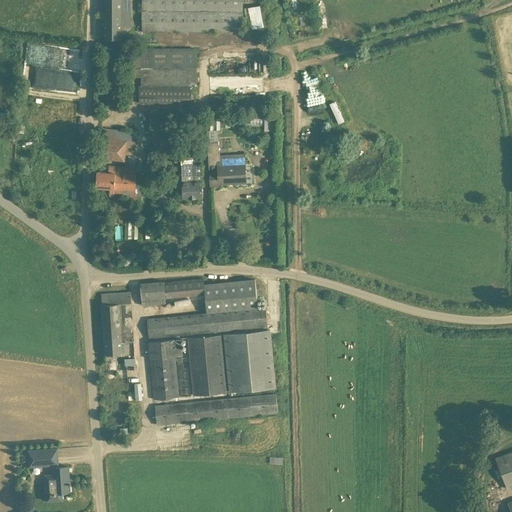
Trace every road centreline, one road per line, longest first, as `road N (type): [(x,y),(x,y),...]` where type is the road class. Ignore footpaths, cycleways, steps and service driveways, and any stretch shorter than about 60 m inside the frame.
road 1 (unclassified): [(511,318),(432,315),(336,285),(250,270),(83,280)]
road 2 (track): [(203,93),(203,55),(224,48),(288,53),(295,67),(298,276)]
road 3 (unclassified): [(83,245),(93,0)]
road 4 (unclassified): [(100,511),(83,280)]
